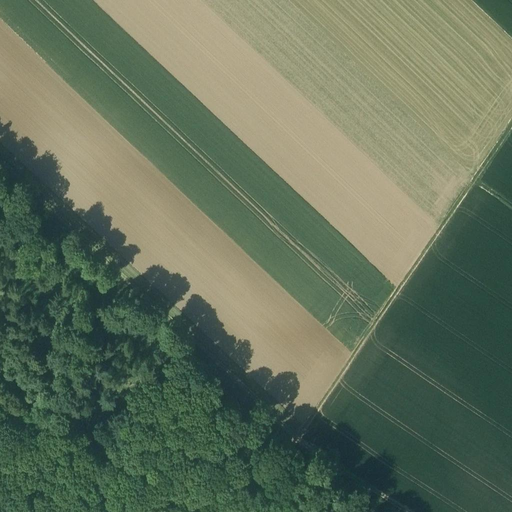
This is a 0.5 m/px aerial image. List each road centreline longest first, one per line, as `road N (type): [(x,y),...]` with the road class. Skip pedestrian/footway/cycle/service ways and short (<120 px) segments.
road 1 (track): [(0,158),(292,433)]
road 2 (track): [(511,126),(292,433)]
road 3 (track): [(292,433),(405,511)]
